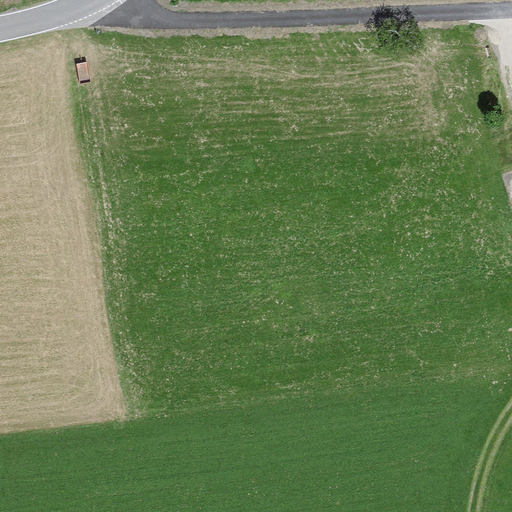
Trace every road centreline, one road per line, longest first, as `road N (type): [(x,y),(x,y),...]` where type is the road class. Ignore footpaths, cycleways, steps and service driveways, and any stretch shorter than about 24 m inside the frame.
road 1 (unclassified): [(106,0),(132,18),(511,10)]
road 2 (track): [(511,401),(496,419),(473,511)]
